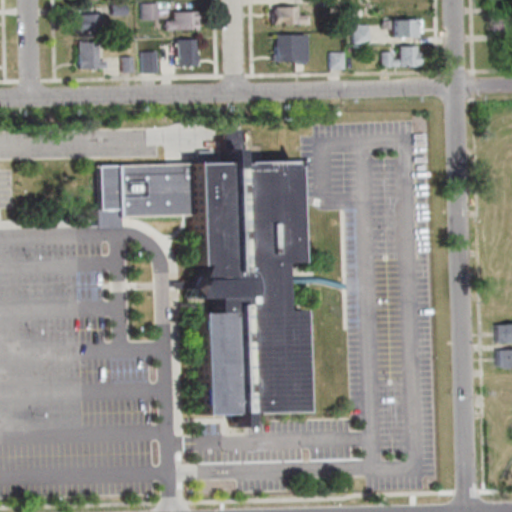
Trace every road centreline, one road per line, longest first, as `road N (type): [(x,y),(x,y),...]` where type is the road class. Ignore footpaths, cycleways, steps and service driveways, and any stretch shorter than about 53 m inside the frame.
road 1 (residential): [(511,83),(0,98)]
road 2 (residential): [(464,511),(451,0)]
